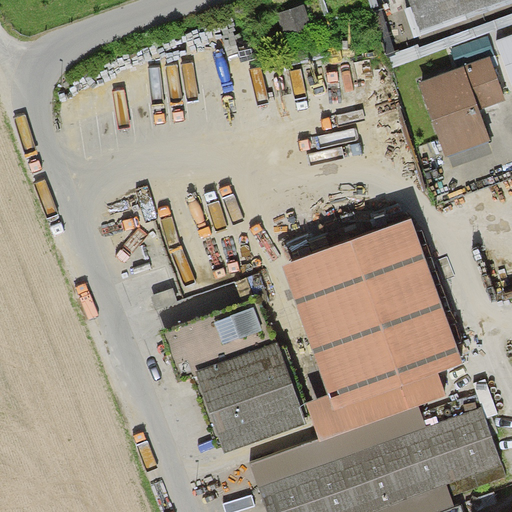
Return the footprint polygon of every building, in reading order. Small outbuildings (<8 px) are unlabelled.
[(511,0),(404,0),(419,40),(511,7),(511,0)] [(283,38),(314,29),(306,5),(276,15),(283,38)] [(511,36),(494,43),(511,94),(511,36)] [(505,101),(490,57),(416,82),(443,160),(492,143),(480,110),(505,101)] [(460,366),(407,222),(280,269),(329,398),(308,406),(321,444),(415,407),(445,395),(436,374),(460,366)] [(160,255),(122,268),(129,289),(167,275),(160,255)] [(183,368),(276,345),(266,303),(259,305),(266,333),(222,344),(216,318),(173,329),(183,368)] [(255,305),(217,321),(227,344),(265,328),(255,305)] [(301,423),(275,350),(196,379),(223,451),(301,423)] [(500,469),(478,411),(423,431),(415,407),(321,444),(253,468),(269,511),(430,511),(449,505),(443,490),(500,469)]
